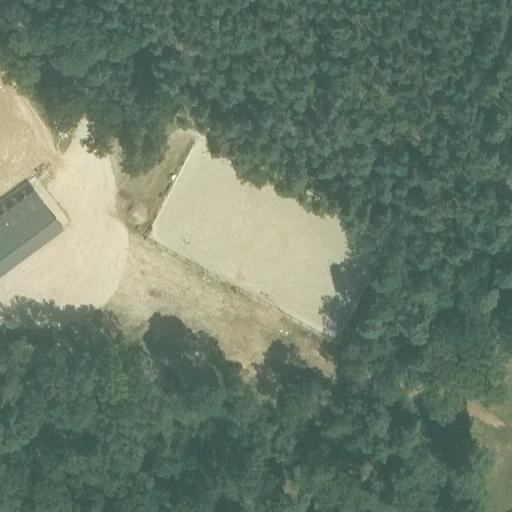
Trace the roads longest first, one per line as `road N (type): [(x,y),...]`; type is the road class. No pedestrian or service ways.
road 1 (track): [(0,316),(510,408)]
road 2 (track): [(0,292),(18,283),(79,196),(99,112),(66,48),(13,0)]
